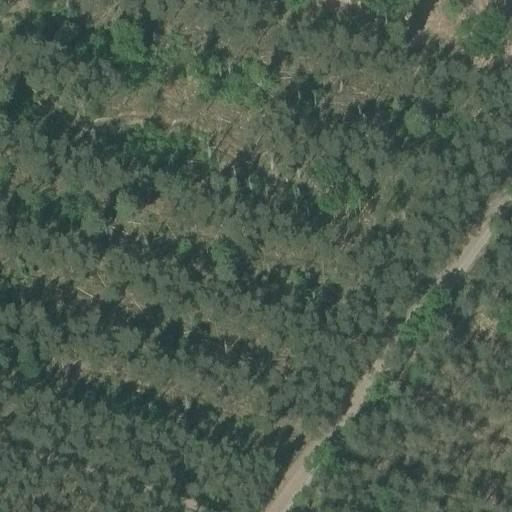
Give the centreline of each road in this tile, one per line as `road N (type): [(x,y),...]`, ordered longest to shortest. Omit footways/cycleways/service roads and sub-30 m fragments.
road 1 (track): [(272,511),(511,180)]
road 2 (track): [(193,511),(0,450)]
